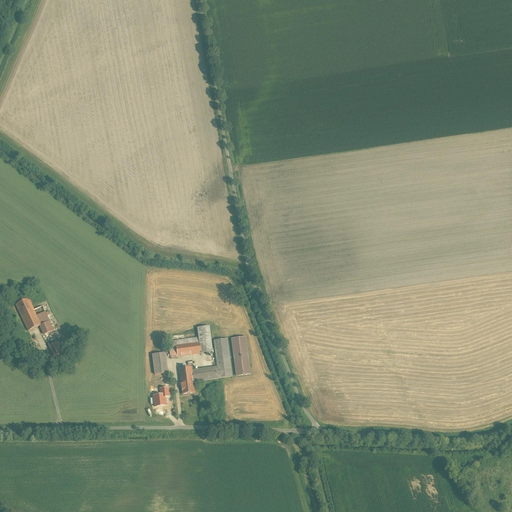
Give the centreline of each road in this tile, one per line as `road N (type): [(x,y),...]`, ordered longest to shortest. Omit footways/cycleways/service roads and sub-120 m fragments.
road 1 (unclassified): [(319,431),(295,390),(247,262),(198,0)]
road 2 (unclassified): [(319,431),(0,429)]
road 3 (unclassified): [(511,425),(458,436),(319,431)]
